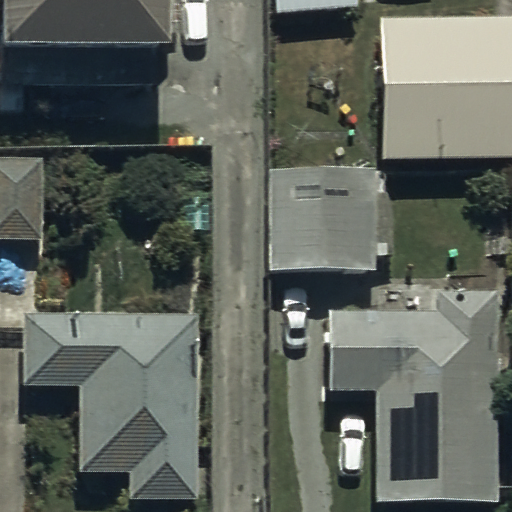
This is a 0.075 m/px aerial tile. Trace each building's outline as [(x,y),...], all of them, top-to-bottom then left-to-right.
[(0,0),(0,124),(19,124),(19,104),(150,102),(150,88),(156,88),(154,0),(0,0)] [(349,0),(263,0),(264,23),(350,21),(349,0)] [(511,32),(371,33),(372,177),(511,173),(511,32)] [(34,168),(0,168),(0,248),(34,249),(34,168)] [(381,188),(262,191),(265,286),(368,283),(368,270),(390,270),(388,205),(382,205),(381,188)] [(373,326),(320,327),(321,409),(365,409),(366,511),(490,511),(488,307),(442,307),(442,294),(372,295),(373,326)] [(186,511),(189,331),(15,329),(14,401),(72,402),(71,486),(122,486),(121,511),(186,511)]
